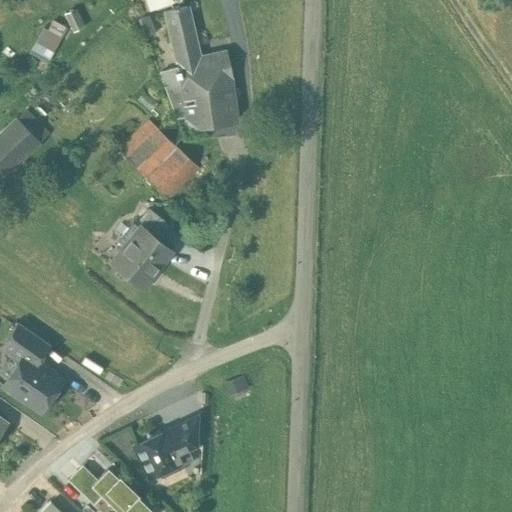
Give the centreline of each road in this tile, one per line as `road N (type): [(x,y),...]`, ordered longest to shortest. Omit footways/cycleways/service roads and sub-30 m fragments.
road 1 (residential): [(300,328),(272,330),(194,362),(114,405),(0,506)]
road 2 (unclassified): [(315,0),(300,328)]
road 3 (unclassified): [(300,328),(292,511)]
